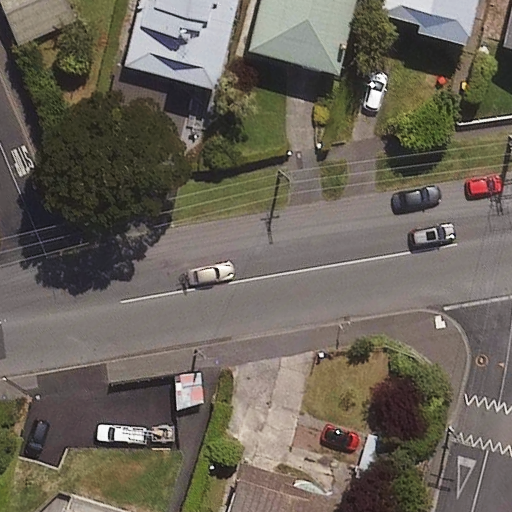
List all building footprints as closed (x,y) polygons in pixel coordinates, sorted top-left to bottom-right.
[(66,0),(0,0),(0,9),(17,47),(76,20),(66,0)] [(231,0),(135,0),(120,69),(211,90),(231,0)] [(350,0),(254,0),(239,51),(327,78),(350,0)] [(376,0),(372,18),(411,29),(410,35),(459,48),(471,0),(376,0)] [(511,0),(510,0),(498,46),(511,50),(511,0)] [(199,373),(171,375),(173,412),(201,410),(199,373)] [(232,465),(219,511),(325,511),(328,504),(286,493),(289,480),(232,465)] [(108,511),(61,497),(40,511),(108,511)]
